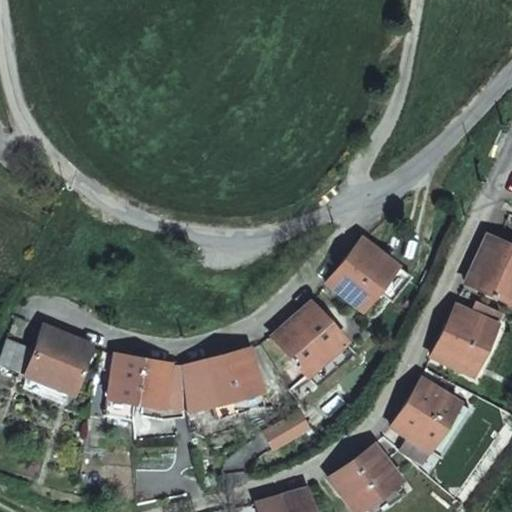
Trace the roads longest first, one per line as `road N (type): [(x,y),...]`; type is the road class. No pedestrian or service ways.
road 1 (residential): [(511,151),(384,404),(308,474),(172,511)]
road 2 (unclassified): [(350,204),(290,230),(229,237),(135,217),(72,179),(27,124),(10,81),(0,0)]
road 3 (residential): [(32,304),(134,339),(182,344),(223,335),(287,300),(344,240),(350,204)]
road 4 (unclassified): [(511,78),(418,165),(350,204)]
